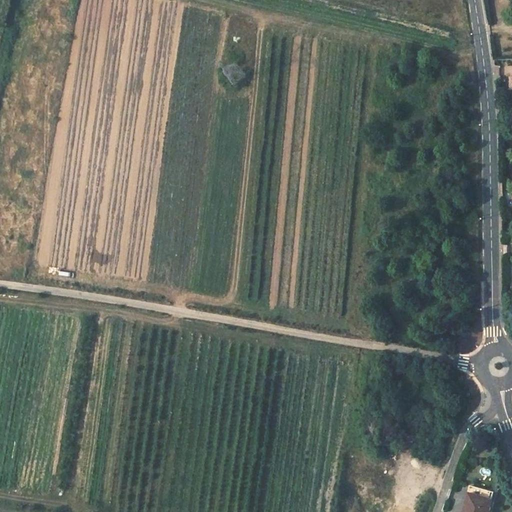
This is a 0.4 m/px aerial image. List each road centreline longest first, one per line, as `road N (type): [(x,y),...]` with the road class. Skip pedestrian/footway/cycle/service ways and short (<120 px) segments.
road 1 (residential): [(473,367),(0,285)]
road 2 (tertiary): [(495,340),(488,110),(474,0)]
road 3 (unclassified): [(502,404),(465,430),(438,511)]
